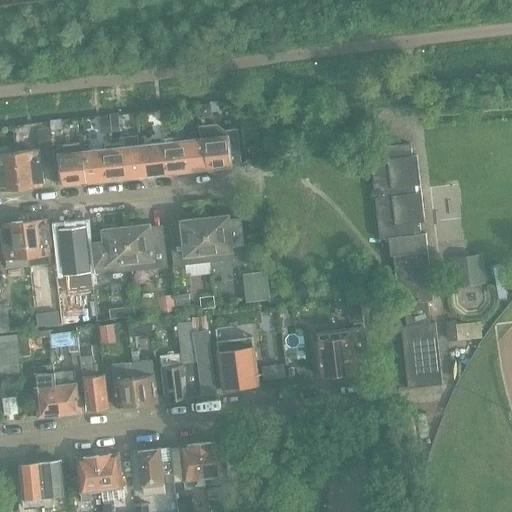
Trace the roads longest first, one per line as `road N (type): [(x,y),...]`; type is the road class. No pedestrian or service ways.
road 1 (residential): [(0,445),(383,398)]
road 2 (residential): [(0,212),(239,184)]
